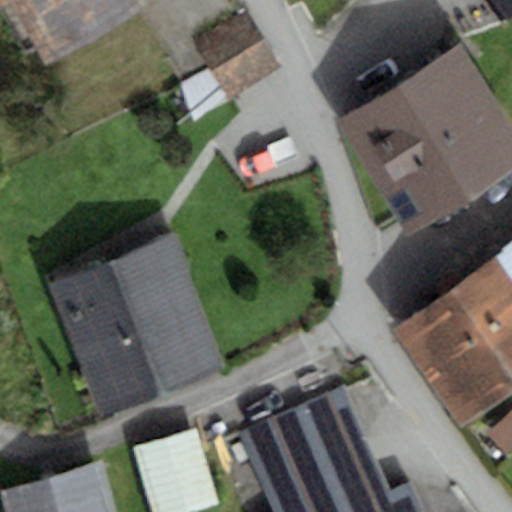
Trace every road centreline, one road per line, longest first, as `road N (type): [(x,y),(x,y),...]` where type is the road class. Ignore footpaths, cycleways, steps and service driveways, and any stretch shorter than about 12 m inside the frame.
road 1 (residential): [(0,433),(20,442),(60,441),(312,350),(371,314)]
road 2 (residential): [(269,0),(332,143),(371,314)]
road 3 (residential): [(371,314),(396,367),(501,511)]
